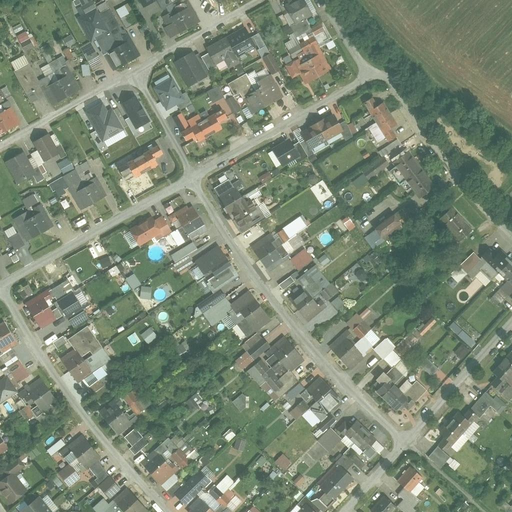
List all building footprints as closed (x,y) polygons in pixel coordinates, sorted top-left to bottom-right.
[(157,0),(163,10),(167,8),(174,4),(171,0),(157,0)] [(303,0),(297,0),(287,6),(296,23),(296,24),(306,18),(312,15),(303,0)] [(191,6),(189,1),(183,4),(186,9),(191,6)] [(106,3),(97,8),(100,12),(109,8),(106,3)] [(174,4),(167,8),(170,13),(172,17),(179,13),(174,4)] [(201,21),(191,6),(186,9),(179,13),(188,29),(201,21)] [(126,14),(122,8),(118,10),(123,18),(127,16),(126,14)] [(109,31),(96,9),(78,19),(85,30),(87,29),(93,40),(101,36),(109,31)] [(140,56),(127,33),(126,34),(125,31),(123,33),(110,10),(101,14),(110,31),(109,31),(117,45),(122,42),(123,44),(118,47),(127,63),(140,56)] [(134,10),(126,14),(127,16),(128,16),(134,26),(140,22),(134,10)] [(179,13),(172,17),(170,13),(164,17),(169,26),(166,28),(172,38),(177,34),(188,29),(179,13)] [(134,26),(128,16),(127,16),(123,18),(122,19),(128,29),(134,26)] [(306,18),(296,24),(296,23),(291,26),(297,38),(312,29),(306,18)] [(312,29),(315,36),(325,30),(322,24),(312,29)] [(245,28),(227,39),(237,56),(255,46),(245,28)] [(17,42),(27,39),(24,31),(15,35),(17,42)] [(109,31),(101,36),(104,43),(100,46),(113,69),(116,68),(117,69),(127,63),(118,47),(117,45),(109,31)] [(266,46),(259,34),(254,37),(261,49),(266,46)] [(311,39),(301,45),(305,52),(318,45),(314,38),(311,39)] [(237,56),(227,39),(208,49),(210,53),(216,63),(225,58),(230,67),(240,61),(237,56)] [(20,46),(23,51),(30,47),(27,42),(20,46)] [(90,43),(80,49),(89,64),(99,58),(90,43)] [(301,45),(289,51),(293,58),(300,55),(301,57),(306,54),(305,52),(301,45)] [(319,48),(313,52),(316,57),(322,53),(319,48)] [(192,53),(176,62),(189,86),(205,77),(204,74),(200,67),(192,53)] [(210,53),(202,57),(206,64),(210,71),(218,67),(216,63),(210,53)] [(316,57),(310,60),(310,61),(319,77),(331,69),(322,53),(316,57)] [(280,70),(270,54),(264,57),(273,74),(270,75),(270,76),(280,70)] [(8,62),(12,70),(26,63),(22,55),(8,62)] [(57,56),(51,59),(52,62),(49,64),(58,79),(61,77),(56,68),(65,63),(66,62),(63,57),(59,59),(57,56)] [(310,61),(304,64),(300,58),(287,66),(293,77),(300,74),(304,81),(306,84),(319,77),(310,61)] [(65,63),(56,68),(61,77),(62,76),(64,78),(71,74),(68,67),(67,67),(65,63)] [(41,85),(29,64),(14,72),(26,94),(41,85)] [(206,64),(200,67),(204,74),(210,71),(206,64)] [(260,81),(255,71),(247,75),(253,85),(256,91),(261,88),(260,87),(261,87),(258,82),(260,81)] [(64,78),(59,81),(68,97),(78,91),(74,84),(76,82),(71,74),(64,78)] [(247,74),(228,85),(235,96),(240,93),(243,98),(251,94),(248,88),(253,85),(247,75),(247,74)] [(260,81),(258,82),(261,87),(260,87),(261,88),(256,91),(265,107),(282,97),(270,76),(270,75),(260,81)] [(59,81),(53,84),(49,76),(41,80),(50,96),(48,97),(53,105),(68,97),(59,81)] [(172,80),(155,89),(167,109),(176,104),(183,100),(180,95),(172,80)] [(12,96),(7,87),(2,90),(7,99),(12,96)] [(216,87),(207,92),(213,103),(222,98),(216,87)] [(265,107),(256,91),(251,94),(243,98),(252,114),(265,107)] [(27,101),(35,98),(32,92),(25,95),(27,101)] [(186,92),(180,95),(183,100),(176,104),(180,110),(192,104),(186,92)] [(135,97),(123,104),(130,117),(136,128),(137,128),(148,121),(135,97)] [(233,97),(226,101),(230,106),(236,103),(233,97)] [(383,103),(378,107),(372,98),(365,103),(377,122),(390,114),(383,103)] [(240,110),(236,103),(230,106),(234,114),(240,110)] [(102,104),(87,113),(97,130),(103,140),(122,129),(111,110),(107,113),(102,104)] [(12,107),(0,114),(0,116),(8,131),(21,123),(12,107)] [(223,110),(203,121),(211,135),(222,129),(218,123),(227,118),(223,110)] [(190,128),(182,114),(176,118),(184,132),(190,128)] [(390,114),(377,122),(389,142),(397,137),(391,129),(397,125),(390,114)] [(334,116),(325,121),(324,119),(317,123),(326,139),(340,131),(342,130),(339,125),(334,116)] [(136,128),(130,117),(125,120),(133,136),(139,132),(137,128),(136,128)] [(184,132),(183,132),(188,140),(196,135),(200,141),(211,135),(203,121),(190,128),(184,132)] [(346,121),(339,125),(342,130),(340,131),(346,141),(353,137),(352,134),(348,125),(346,121)] [(317,123),(310,127),(311,129),(303,134),(306,140),(311,148),(326,139),(317,123)] [(353,123),(348,125),(352,134),(357,132),(353,123)] [(103,140),(97,130),(90,134),(99,150),(106,145),(103,140)] [(48,135),(35,142),(46,161),(58,154),(59,153),(56,147),(48,135)] [(398,139),(389,145),(393,150),(402,144),(398,139)] [(311,148),(306,140),(300,143),(308,156),(309,157),(315,154),(311,148)] [(290,141),(274,150),(283,164),(294,158),(298,155),(293,146),(290,141)] [(308,156),(300,143),(299,142),(293,146),(298,155),(294,158),(297,163),(308,156)] [(67,156),(61,144),(56,147),(59,153),(58,154),(61,159),(67,156)] [(159,145),(139,157),(147,171),(159,164),(155,158),(164,153),(159,145)] [(389,145),(379,152),(382,157),(393,150),(389,145)] [(409,152),(394,163),(407,180),(422,170),(409,152)] [(23,154),(8,162),(20,183),(33,175),(35,175),(32,170),(23,154)] [(384,156),(350,179),(355,187),(368,178),(368,179),(379,172),(385,167),(386,169),(387,170),(391,166),(384,156)] [(139,157),(119,168),(124,176),(133,171),(136,177),(147,171),(139,157)] [(65,158),(55,164),(61,173),(71,167),(65,158)] [(88,162),(75,169),(76,169),(79,175),(91,167),(88,162)] [(45,178),(38,166),(32,170),(35,175),(33,175),(38,183),(45,178)] [(79,175),(76,169),(63,177),(82,210),(95,203),(86,187),(83,183),(81,178),(79,175)] [(422,170),(407,180),(420,198),(435,187),(422,170)] [(206,181),(210,187),(225,178),(221,171),(206,181)] [(257,172),(243,180),(250,192),(258,187),(255,184),(262,180),(257,172)] [(91,173),(81,178),(83,183),(93,177),(91,173)] [(107,196),(97,177),(91,181),(92,183),(86,187),(95,203),(107,196)] [(239,181),(222,192),(223,194),(220,196),(226,206),(242,197),(238,190),(241,188),(239,185),(241,184),(239,181)] [(28,198),(23,201),(27,207),(27,209),(39,202),(38,201),(39,200),(37,196),(35,197),(34,195),(28,198)] [(226,206),(226,207),(234,219),(236,217),(241,225),(247,221),(259,214),(255,208),(251,201),(249,201),(245,195),(242,197),(226,206)] [(21,197),(14,201),(17,205),(11,208),(10,208),(14,215),(27,207),(23,201),(21,197)] [(52,223),(42,204),(35,208),(38,214),(32,218),(41,233),(51,228),(50,225),(52,223)] [(414,204),(407,210),(405,207),(399,212),(405,221),(419,211),(414,204)] [(259,214),(247,221),(251,228),(266,218),(259,205),(255,208),(259,214)] [(193,206),(187,210),(185,207),(170,216),(174,222),(178,219),(178,220),(180,219),(183,226),(199,216),(193,206)] [(452,208),(440,219),(445,225),(442,227),(447,233),(462,219),(452,208)] [(405,221),(399,212),(394,216),(401,224),(405,221)] [(393,214),(375,227),(383,238),(401,224),(394,216),(393,214)] [(41,233),(32,218),(26,221),(22,216),(16,219),(25,235),(28,234),(31,239),(41,233)] [(179,229),(156,242),(157,242),(178,230),(186,242),(199,234),(201,236),(208,231),(199,216),(183,226),(179,229)] [(339,220),(347,231),(353,227),(346,216),(339,220)] [(173,232),(163,217),(155,222),(161,232),(160,232),(164,237),(156,242),(179,229),(179,228),(173,232)] [(153,218),(132,231),(140,244),(160,232),(161,232),(155,222),(153,218)] [(462,219),(447,233),(451,238),(454,236),(459,241),(472,230),(462,219)] [(332,229),(338,237),(346,232),(340,223),(332,229)] [(285,229),(278,234),(280,237),(284,243),(291,238),(285,229)] [(275,240),(271,235),(253,247),(261,259),(282,245),(284,243),(280,237),(275,240)] [(194,242),(172,256),(176,263),(189,255),(198,249),(194,242)] [(282,245),(261,259),(269,271),(290,257),(282,245)] [(219,247),(197,262),(207,276),(205,277),(205,278),(213,272),(228,262),(229,262),(219,247)] [(305,250),(292,260),(296,266),(310,256),(305,250)] [(502,252),(497,257),(490,250),(483,257),(488,261),(480,270),(491,281),(499,272),(511,261),(502,252)] [(474,253),(460,267),(467,273),(480,260),(474,253)] [(189,255),(176,263),(174,265),(179,273),(194,264),(189,255)] [(100,268),(109,263),(105,256),(96,261),(100,268)] [(511,261),(499,272),(511,284),(511,261)] [(228,262),(213,272),(217,278),(213,281),(217,287),(234,276),(232,274),(235,272),(228,262)] [(316,265),(297,281),(303,288),(289,299),(299,310),(313,299),(316,296),(320,292),(323,291),(312,277),(320,270),(316,265)] [(59,267),(49,273),(55,283),(65,277),(59,267)] [(130,290),(138,285),(132,274),(123,279),(130,290)] [(291,276),(279,285),(283,291),(295,282),(291,276)] [(205,278),(205,277),(197,282),(205,293),(212,288),(205,278)] [(48,290),(25,303),(33,316),(49,306),(52,305),(49,301),(55,297),(57,301),(73,292),(66,281),(49,291),(48,290)] [(338,292),(331,284),(327,287),(334,295),(338,292)] [(148,298),(148,287),(139,286),(138,298),(148,298)] [(334,295),(327,287),(323,291),(320,292),(324,296),(327,301),(334,295)] [(222,288),(210,296),(214,302),(226,294),(222,288)] [(83,309),(73,292),(57,301),(54,303),(57,308),(58,310),(61,308),(68,319),(83,309)] [(250,292),(232,306),(237,312),(240,310),(246,317),(260,306),(250,292)] [(335,296),(327,303),(335,310),(342,303),(335,296)] [(313,299),(299,310),(308,322),(322,310),(317,304),(314,301),(313,299)] [(326,307),(322,301),(317,304),(322,310),(326,307)] [(49,306),(33,316),(41,329),(62,316),(58,310),(57,308),(52,311),(49,306)] [(246,317),(237,324),(247,338),(271,320),(260,306),(246,317)] [(89,318),(83,309),(68,319),(73,328),(89,318)] [(429,318),(425,325),(430,328),(434,321),(429,318)] [(368,326),(364,321),(361,324),(368,332),(371,329),(368,326)] [(5,322),(0,324),(0,338),(11,332),(5,322)] [(361,324),(353,330),(361,339),(364,336),(368,332),(361,324)] [(138,333),(143,342),(157,335),(152,326),(138,333)] [(88,327),(70,340),(76,349),(61,359),(70,371),(103,348),(88,327)] [(381,340),(371,329),(368,332),(364,336),(374,346),(381,340)] [(468,344),(471,339),(458,331),(454,336),(468,344)] [(11,332),(0,338),(0,355),(19,344),(11,332)] [(258,333),(245,342),(250,349),(263,339),(258,333)] [(176,334),(166,339),(177,356),(186,350),(176,334)] [(344,335),(336,342),(338,344),(333,349),(340,358),(353,346),(348,340),(344,336),(344,335)] [(63,336),(53,342),(58,350),(68,343),(63,336)] [(340,358),(350,369),(367,355),(366,353),(372,348),(372,347),(374,346),(364,336),(361,339),(353,346),(340,358)] [(285,337),(265,353),(269,358),(266,361),(272,367),(294,349),(294,348),(285,337)] [(250,349),(248,351),(254,359),(270,346),(263,338),(263,339),(250,349)] [(394,348),(385,339),(384,340),(392,350),(394,348)] [(384,340),(374,350),(372,347),(372,348),(383,360),(393,351),(392,350),(384,340)] [(452,352),(458,358),(466,351),(459,345),(452,352)] [(103,348),(70,371),(79,383),(85,379),(111,361),(103,348)] [(302,357),(294,349),(272,367),(277,373),(282,369),(287,374),(304,360),(302,358),(302,357)] [(393,351),(383,360),(392,368),(394,366),(395,367),(402,360),(393,351)] [(511,351),(502,362),(511,371),(511,351)] [(439,369),(427,358),(421,364),(433,375),(439,369)] [(19,359),(8,366),(12,373),(24,365),(19,359)] [(261,360),(248,371),(256,381),(262,376),(269,369),(261,360)] [(511,375),(511,371),(502,362),(493,373),(498,377),(492,385),(498,391),(506,382),(511,375)] [(24,365),(12,373),(19,383),(30,375),(24,365)] [(392,368),(386,375),(384,373),(377,380),(383,386),(377,392),(387,401),(398,389),(394,385),(404,375),(395,367),(394,366),(392,368)] [(278,379),(269,369),(262,376),(270,386),(278,379)] [(108,378),(106,375),(100,379),(105,386),(111,382),(108,378)] [(17,391),(7,376),(0,380),(0,395),(3,400),(17,391)] [(41,378),(19,394),(28,406),(35,401),(50,390),(41,378)] [(100,379),(89,388),(94,394),(104,387),(105,386),(100,379)] [(323,380),(317,386),(315,383),(304,393),(309,398),(312,395),(317,401),(331,389),(323,380)] [(398,389),(387,401),(396,410),(402,404),(408,410),(427,390),(417,380),(404,394),(398,389)] [(279,381),(272,387),(275,392),(283,386),(279,381)] [(511,387),(506,382),(498,391),(508,400),(511,396),(511,387)] [(300,383),(287,395),(291,400),(305,388),(300,383)] [(104,387),(94,394),(99,401),(109,393),(104,387)] [(341,399),(331,389),(317,401),(323,407),(321,409),(326,413),(341,399)] [(50,390),(35,401),(38,405),(32,410),(37,417),(52,407),(50,404),(57,400),(50,390)] [(138,400),(131,392),(124,398),(129,404),(131,406),(138,400)] [(495,401),(485,392),(481,397),(481,398),(490,405),(490,406),(495,401)] [(192,393),(185,402),(193,408),(196,403),(193,401),(197,396),(192,393)] [(237,412),(247,404),(238,394),(229,402),(237,412)] [(123,404),(118,398),(114,401),(119,407),(123,404)] [(490,405),(481,398),(472,408),(481,415),(490,405)] [(145,410),(138,400),(131,406),(138,415),(145,410)] [(114,401),(100,412),(109,424),(123,412),(119,407),(114,401)] [(303,401),(290,413),(297,420),(310,408),(303,401)] [(310,408),(297,420),(303,426),(320,410),(314,404),(310,408)] [(27,406),(20,411),(24,416),(27,421),(34,416),(27,406)] [(256,406),(244,415),(248,421),(260,412),(256,406)] [(463,418),(457,413),(449,423),(461,433),(476,416),(470,410),(463,418)] [(123,412),(109,424),(118,435),(133,424),(128,418),(123,412)] [(134,413),(128,418),(133,424),(138,419),(134,413)] [(24,416),(20,419),(23,424),(17,428),(21,433),(29,427),(26,422),(27,421),(24,416)] [(357,422),(351,428),(345,422),(339,429),(346,435),(347,434),(355,442),(366,431),(357,422)] [(461,433),(449,423),(440,433),(446,438),(439,445),(446,451),(461,433)] [(136,428),(125,437),(133,446),(144,437),(136,428)] [(330,428),(318,441),(323,446),(335,433),(330,428)] [(366,431),(355,442),(364,451),(363,452),(370,458),(376,451),(370,446),(376,439),(366,431)] [(466,438),(469,443),(475,439),(471,434),(466,438)] [(83,435),(61,452),(70,464),(78,458),(92,446),(83,435)] [(133,446),(130,449),(135,455),(149,444),(144,437),(133,446)] [(169,438),(142,462),(152,473),(166,461),(168,458),(164,454),(168,450),(172,455),(179,449),(169,438)] [(232,448),(241,452),(245,442),(236,438),(232,448)] [(62,439),(48,451),(52,456),(67,444),(62,439)] [(172,455),(180,464),(194,451),(187,442),(185,444),(185,443),(179,449),(172,455)] [(101,458),(92,446),(78,458),(83,464),(79,468),(83,473),(89,467),(98,478),(106,471),(98,461),(101,458)] [(449,458),(437,447),(428,457),(440,468),(449,458)] [(274,459),(280,468),(287,462),(282,454),(274,459)] [(344,454),(336,463),(341,467),(346,472),(354,463),(351,460),(344,454)] [(365,464),(355,455),(351,460),(354,463),(360,469),(365,464)] [(19,458),(5,469),(9,475),(11,477),(14,474),(25,466),(19,458)] [(166,461),(152,473),(162,485),(179,469),(173,463),(170,466),(166,462),(167,462),(166,461)] [(81,478),(70,464),(59,473),(70,487),(81,478)] [(341,467),(321,488),(326,492),(333,499),(334,498),(353,478),(346,472),(341,467)] [(411,467),(398,481),(404,487),(409,492),(410,491),(416,484),(421,479),(422,477),(411,467)] [(98,478),(95,480),(100,486),(110,477),(106,471),(98,478)] [(186,485),(177,495),(186,504),(202,488),(206,488),(212,482),(206,476),(205,477),(200,472),(186,485)] [(14,474),(11,477),(9,475),(6,478),(7,479),(0,483),(0,487),(11,502),(12,502),(13,502),(18,498),(18,497),(19,496),(19,493),(25,489),(14,474)] [(120,489),(110,477),(100,486),(110,498),(120,489)] [(180,479),(168,492),(174,498),(177,495),(186,485),(180,479)] [(100,486),(95,480),(92,483),(96,489),(100,486)] [(222,481),(210,493),(217,500),(229,488),(222,481)] [(419,499),(410,491),(409,492),(404,487),(398,494),(403,499),(412,507),(419,499)] [(229,488),(217,500),(221,505),(224,508),(227,505),(236,495),(229,488)] [(118,497),(102,511),(123,511),(124,511),(138,500),(127,489),(118,497)] [(333,499),(326,492),(319,499),(328,508),(335,500),(334,498),(333,499)] [(318,511),(321,509),(307,496),(298,505),(302,509),(306,504),(314,511),(318,511)] [(40,497),(21,511),(40,511),(47,507),(40,497)] [(384,497),(372,511),(373,511),(391,511),(392,511),(394,509),(396,507),(384,497)] [(205,511),(210,508),(199,498),(192,505),(194,507),(189,511),(205,511)] [(412,507),(403,499),(397,505),(404,511),(412,511),(415,510),(412,507)] [(124,511),(145,511),(148,510),(138,500),(124,511)] [(466,502),(458,510),(459,511),(464,511),(470,505),(466,502)]
